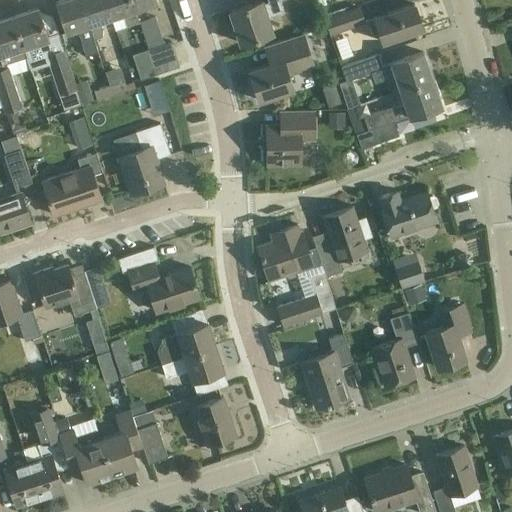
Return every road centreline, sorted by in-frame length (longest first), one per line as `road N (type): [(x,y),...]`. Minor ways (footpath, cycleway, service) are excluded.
road 1 (residential): [(231,202),(314,195),(492,135)]
road 2 (residential): [(290,453),(242,305),(231,202)]
road 3 (residential): [(290,453),(485,388),(511,363)]
road 4 (residential): [(0,256),(183,205),(231,202)]
road 5 (residential): [(231,202),(229,134),(186,0)]
road 6 (residential): [(122,511),(290,453)]
road 7 (residential): [(492,135),(454,0)]
road 8 (residential): [(511,291),(495,155)]
